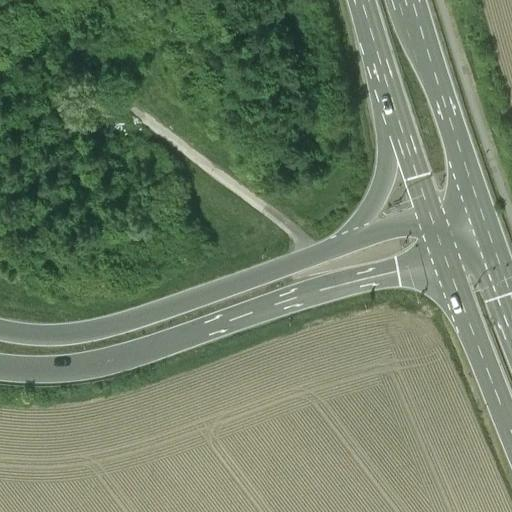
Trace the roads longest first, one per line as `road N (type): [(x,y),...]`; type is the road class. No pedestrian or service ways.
road 1 (motorway): [(0,366),(91,365),(445,259)]
road 2 (motorway): [(351,245),(110,326),(51,334),(0,328)]
road 3 (primary): [(483,219),(410,0)]
road 4 (primary): [(445,259),(511,422)]
road 5 (motorway): [(395,115),(382,180),(351,245)]
